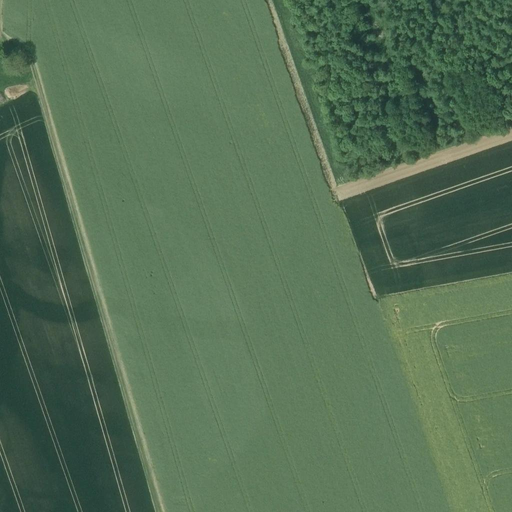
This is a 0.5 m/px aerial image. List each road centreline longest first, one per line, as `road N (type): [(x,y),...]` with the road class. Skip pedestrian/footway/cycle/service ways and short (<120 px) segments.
road 1 (track): [(158,511),(29,54),(0,39)]
road 2 (track): [(273,0),(340,193),(511,132)]
